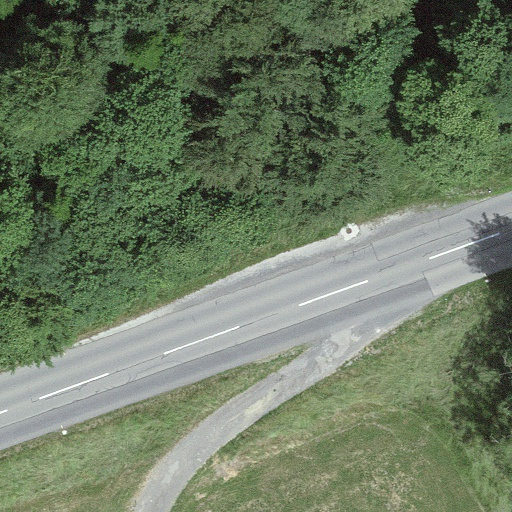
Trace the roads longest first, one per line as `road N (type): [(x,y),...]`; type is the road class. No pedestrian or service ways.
road 1 (secondary): [(0,413),(511,231)]
road 2 (track): [(427,261),(346,344),(234,413),(170,482),(155,511)]
